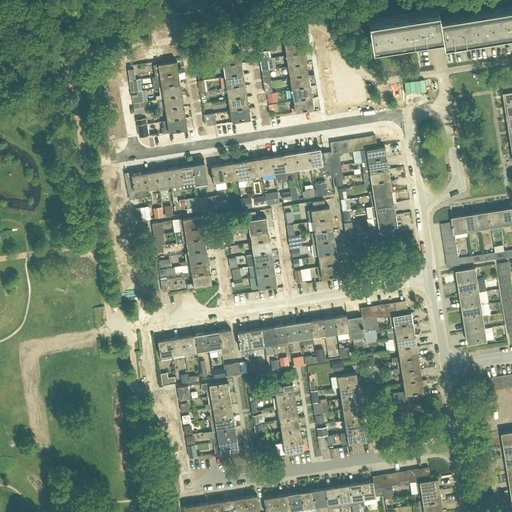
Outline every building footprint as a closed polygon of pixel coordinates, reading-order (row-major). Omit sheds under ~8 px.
[(511,29),(511,8),(455,17),(454,7),(368,21),(371,42),(441,31),(442,41),(511,29)] [(286,55),(304,52),(302,40),(284,43),(286,55)] [(260,57),(270,56),(269,49),(259,51),(260,57)] [(223,65),(241,62),(239,50),(221,53),(223,65)] [(287,66),(306,63),(304,52),(286,55),(287,66)] [(196,65),(204,63),(203,56),(195,57),(196,65)] [(260,59),(261,70),(269,69),(267,58),(260,59)] [(155,75),(178,72),(176,60),(153,64),(155,75)] [(224,76),(243,73),(241,62),(223,65),(224,76)] [(289,77),(308,74),(306,63),(287,66),(289,77)] [(270,80),(269,69),(261,70),(263,81),(270,80)] [(153,87),(158,86),(180,83),(178,72),(155,75),(156,82),(153,82),(153,87)] [(226,87),(245,84),(243,73),(224,76),(226,87)] [(291,88),(310,85),(309,78),(314,77),(314,73),(308,74),(289,77),(291,88)] [(272,91),(270,80),(263,81),(265,92),(272,91)] [(163,97),(182,94),(180,83),(158,86),(159,94),(155,94),(156,98),(163,97)] [(506,104),(511,103),(511,83),(503,85),(504,92),(506,104)] [(228,98),(247,95),(245,84),(226,87),(228,98)] [(293,99),(311,96),(310,85),(291,88),(293,99)] [(165,108),(183,105),(182,94),(163,97),(165,108)] [(230,109),(248,107),(247,95),(228,98),(230,109)] [(311,96),(293,99),(295,111),(313,108),(311,96)] [(167,120),(185,117),(183,105),(165,108),(167,119),(167,120)] [(248,107),(230,109),(232,121),(250,118),(248,107)] [(214,112),(203,114),(205,125),(206,124),(213,124),(212,117),(215,117),(214,112)] [(167,120),(167,119),(164,120),(165,126),(162,127),(163,132),(187,128),(185,117),(167,120)] [(145,124),(137,125),(139,134),(139,136),(147,135),(145,124)] [(361,161),(364,160),(386,157),(384,145),(377,146),(371,147),(365,148),(360,149),(361,161)] [(325,164),(323,152),(320,152),(320,148),(307,150),(310,166),(318,165),(319,170),(331,168),(330,166),(330,163),(325,164)] [(298,168),(310,166),(307,150),(295,152),(298,168)] [(328,151),(329,156),(330,163),(330,166),(339,164),(337,153),(332,154),(331,150),(328,151)] [(299,174),(298,168),(295,152),(283,154),(286,170),(286,176),(299,174)] [(274,172),(286,170),(283,154),(271,155),(274,172)] [(261,174),(274,172),(271,155),(259,157),(261,174)] [(250,176),(261,174),(259,157),(247,159),(249,176),(250,176)] [(369,171),(388,168),(386,157),(364,160),(365,166),(362,167),(363,172),(369,171)] [(251,184),(250,176),(249,176),(247,159),(235,161),(237,177),(238,180),(245,179),(246,185),(251,184)] [(225,179),(237,177),(235,161),(223,163),(225,179)] [(191,164),(194,180),(195,185),(207,183),(204,162),(191,164)] [(213,181),(225,179),(223,163),(210,165),(213,181)] [(182,182),(194,180),(191,164),(179,166),(182,182)] [(339,164),(330,166),(331,168),(332,177),(341,176),(339,164)] [(170,184),(182,182),(179,166),(167,168),(170,184)] [(158,186),(170,184),(167,168),(155,170),(158,186)] [(369,171),(371,182),(389,179),(388,168),(369,171)] [(146,188),(158,186),(155,170),(143,172),(146,188)] [(126,180),(127,191),(128,191),(129,198),(135,197),(134,193),(146,191),(146,188),(143,172),(131,174),(132,179),(126,180)] [(302,191),(323,190),(322,178),(310,179),(310,185),(302,185),(302,191)] [(373,194),(391,191),(389,179),(371,182),(373,194)] [(267,204),(279,202),(277,190),(265,192),(267,204)] [(367,206),(393,202),(391,191),(373,194),(369,194),(370,202),(366,203),(367,206)] [(212,195),(214,207),(221,206),(221,209),(228,209),(226,195),(219,195),(219,194),(212,195)] [(207,208),(214,207),(212,195),(205,196),(207,208)] [(255,204),(264,203),(263,195),(254,197),(255,204)] [(187,208),(198,206),(197,196),(185,198),(187,208)] [(242,207),(252,206),(251,196),(241,198),(242,207)] [(342,210),(351,208),(349,198),(341,199),(342,210)] [(312,220),(331,217),(329,206),(325,207),(324,199),(312,201),(313,208),(306,210),(308,221),(312,220)] [(373,216),(395,213),(393,202),(367,206),(371,206),(373,216)] [(148,206),(140,207),(142,219),(150,218),(148,206)] [(166,215),(173,214),(171,206),(164,207),(166,215)] [(511,206),(501,208),(504,224),(510,223),(511,227),(511,206)] [(504,224),(501,208),(489,210),(491,226),(498,225),(499,229),(504,228),(504,224)] [(479,228),(491,226),(489,210),(477,212),(479,228)] [(467,230),(479,228),(477,212),(465,214),(467,230)] [(395,213),(373,216),(372,216),(373,224),(367,225),(368,229),(397,225),(395,213)] [(455,232),(467,230),(465,214),(452,216),(453,221),(455,232)] [(179,218),(181,230),(203,226),(201,215),(179,218)] [(249,231),(268,228),(266,216),(243,220),(244,226),(239,227),(240,232),(249,231)] [(314,232),(333,229),(331,217),(312,220),(314,232)] [(346,238),(354,237),(351,221),(343,222),(346,238)] [(159,222),(152,223),(153,234),(160,232),(159,222)] [(204,237),(203,226),(181,230),(183,241),(186,240),(204,237)] [(251,242),(269,239),(268,228),(249,231),(251,242)] [(312,243),(334,240),(333,229),(314,232),(310,232),(312,243)] [(188,252),(206,249),(204,237),(186,240),(188,252)] [(298,237),(289,238),(290,248),(299,246),(298,237)] [(253,253),(271,250),(269,239),(251,242),(253,253)] [(312,255),(318,254),(336,251),(334,240),(312,243),(310,244),(312,255)] [(189,263),(208,260),(206,249),(188,252),(189,259),(181,260),(181,264),(189,263)] [(247,266),(248,265),(273,261),(271,250),(253,253),(246,254),(247,266)] [(319,265),(338,263),(336,251),(318,254),(319,265)] [(191,274),(210,271),(208,260),(189,263),(191,270),(182,271),(183,275),(191,274)] [(256,276),(275,273),(273,261),(248,265),(250,276),(256,276)] [(338,263),(319,265),(321,277),(340,274),(338,263)] [(459,282),(478,279),(476,266),(457,269),(459,282)] [(239,267),(231,269),(233,277),(241,275),(239,267)] [(296,281),(304,280),(302,268),(294,270),(296,281)] [(210,271),(191,274),(192,282),(187,283),(187,287),(212,283),(210,271)] [(168,274),(169,285),(183,284),(182,273),(168,274)] [(275,273),(256,276),(258,287),(277,284),(275,273)] [(167,279),(161,280),(162,291),(168,290),(169,290),(167,279)] [(461,294),(480,291),(478,279),(459,282),(461,294)] [(503,293),(511,292),(511,285),(502,287),(503,293)] [(463,306),(482,303),(480,291),(461,294),(463,306)] [(484,315),(482,303),(463,306),(465,318),(484,315)] [(394,326),(413,322),(411,311),(389,314),(391,326),(394,326)] [(349,330),(347,318),(346,313),(333,315),(336,332),(348,330),(349,330)] [(466,330),(486,327),(485,320),(489,320),(488,314),(484,315),(465,318),(466,330)] [(324,334),(336,332),(333,315),(322,317),(324,334)] [(353,337),(362,336),(364,335),(364,330),(362,319),(361,315),(347,318),(349,330),(348,330),(350,338),(353,337)] [(325,337),(324,334),(322,317),(309,319),(312,336),(320,335),(320,337),(325,337)] [(364,330),(372,329),(370,318),(368,318),(362,319),(364,330)] [(300,338),(312,336),(309,319),(297,321),(300,338)] [(288,340),(300,338),(297,321),(285,323),(288,340)] [(393,337),(414,334),(413,322),(394,326),(395,333),(392,334),(393,337)] [(288,343),(288,340),(285,323),(273,325),(276,342),(276,344),(288,343)] [(264,344),(276,342),(273,325),(261,327),(264,344)] [(264,346),(264,344),(261,327),(249,329),(252,348),(264,346)] [(486,327),(466,330),(468,343),(488,340),(486,327)] [(221,352),(222,352),(228,351),(229,348),(229,345),(233,344),(230,328),(218,330),(221,352)] [(253,350),(252,348),(249,329),(237,331),(240,350),(242,350),(243,352),(253,350)] [(364,330),(364,335),(365,342),(373,341),(372,329),(364,330)] [(222,354),(222,352),(221,352),(218,330),(206,332),(208,348),(209,351),(217,350),(217,355),(222,354)] [(196,350),(208,348),(206,332),(194,334),(196,350)] [(197,353),(196,350),(194,334),(181,336),(184,352),(185,355),(197,353)] [(397,348),(416,345),(414,334),(393,337),(395,349),(397,348)] [(172,354),(184,352),(181,336),(169,338),(172,357),(173,357),(172,354)] [(354,345),(363,343),(362,336),(353,337),(354,345)] [(160,359),(172,357),(169,338),(157,339),(160,359)] [(392,361),(397,360),(418,356),(416,345),(397,348),(398,355),(391,356),(392,361)] [(341,356),(350,355),(348,346),(340,347),(341,356)] [(325,359),(324,352),(316,354),(317,360),(325,359)] [(275,355),(267,357),(270,364),(277,362),(275,355)] [(281,366),(289,365),(288,355),(279,357),(281,366)] [(294,365),(304,363),(302,355),(293,357),(294,365)] [(366,364),(374,363),(373,355),(365,356),(366,364)] [(401,371),(420,368),(418,356),(397,360),(398,367),(393,368),(393,372),(401,371)] [(227,374),(241,372),(239,361),(225,363),(227,374)] [(368,373),(380,371),(379,363),(367,365),(368,373)] [(164,368),(157,369),(158,379),(172,378),(171,372),(164,373),(164,368)] [(403,382),(421,379),(420,368),(401,371),(403,382)] [(182,381),(189,380),(187,372),(180,373),(182,381)] [(339,386),(357,383),(355,372),(337,375),(339,386)] [(423,391),(421,379),(403,382),(404,393),(393,395),(394,401),(420,397),(419,391),(423,391)] [(207,395),(229,392),(227,381),(209,384),(209,382),(201,383),(202,389),(206,388),(207,395)] [(275,396),(294,393),(292,382),(274,385),(275,396)] [(340,397),(359,394),(357,383),(339,386),(340,397)] [(188,385),(177,387),(179,397),(188,396),(187,392),(189,391),(188,385)] [(372,388),(373,398),(381,397),(379,387),(372,388)] [(205,407),(231,403),(229,392),(207,395),(209,403),(205,403),(205,407)] [(277,407),(296,404),(294,393),(275,396),(277,407)] [(342,409),(361,406),(359,394),(340,397),(342,409)] [(181,411),(189,410),(188,402),(180,403),(181,411)] [(207,419),(233,415),(231,403),(205,407),(205,408),(209,407),(210,414),(207,415),(207,419)] [(279,419),(298,416),(296,404),(277,407),(279,419)] [(344,420),(363,417),(361,406),(342,409),(344,420)] [(183,422),(191,421),(190,413),(182,415),(183,422)] [(316,422),(324,421),(323,413),(315,414),(316,422)] [(212,429),(234,426),(233,415),(207,419),(210,418),(212,429)] [(281,430),(299,427),(298,416),(279,419),(281,430)] [(346,431),(364,428),(363,417),(344,420),(346,431)] [(255,432),(263,431),(261,422),(254,424),(255,432)] [(210,441),(236,437),(234,426),(212,429),(213,437),(209,437),(210,441)] [(318,435),(328,434),(327,426),(317,427),(318,435)] [(283,441),(301,438),(299,427),(281,430),(283,441)] [(364,428),(346,431),(348,443),(366,440),(364,428)] [(504,445),(511,443),(511,430),(502,432),(504,445)] [(236,437),(210,441),(210,442),(213,441),(215,452),(238,449),(236,437)] [(301,438),(283,441),(284,453),(303,450),(301,438)] [(259,458),(260,458),(266,457),(264,445),(258,446),(259,458)] [(422,467),(424,479),(430,478),(428,466),(422,467)] [(420,492),(439,489),(437,477),(430,478),(418,480),(418,481),(415,481),(417,493),(420,492)] [(380,486),(374,487),(373,479),(360,481),(363,498),(375,496),(375,494),(384,493),(383,486),(380,486)] [(360,481),(348,483),(351,504),(352,504),(352,511),(359,511),(358,502),(364,501),(363,498),(360,481)] [(340,506),(351,504),(348,483),(336,485),(339,506),(340,506)] [(383,486),(384,493),(385,497),(393,496),(391,484),(385,485),(383,486)] [(327,508),(339,506),(336,485),(324,487),(327,504),(327,508)] [(315,505),(327,504),(324,487),(312,489),(315,505)] [(302,507),(315,505),(312,489),(300,491),(302,507)] [(418,504),(441,500),(439,489),(420,492),(421,499),(418,500),(418,504)] [(290,509),(302,507),(300,491),(288,493),(290,509)] [(278,511),(290,509),(288,493),(276,495),(278,511)] [(247,511),(259,511),(257,494),(244,496),(247,511)] [(265,511),(273,511),(278,511),(276,495),(263,497),(265,511)] [(234,511),(247,511),(244,496),(232,498),(234,511)] [(222,511),(234,511),(232,498),(221,499),(222,511)] [(209,511),(222,511),(221,499),(208,501),(209,511)] [(437,511),(442,511),(441,500),(418,504),(420,511),(419,511),(437,511)] [(209,511),(208,501),(196,503),(197,511),(209,511)] [(184,511),(197,511),(196,503),(184,505),(184,511)]
